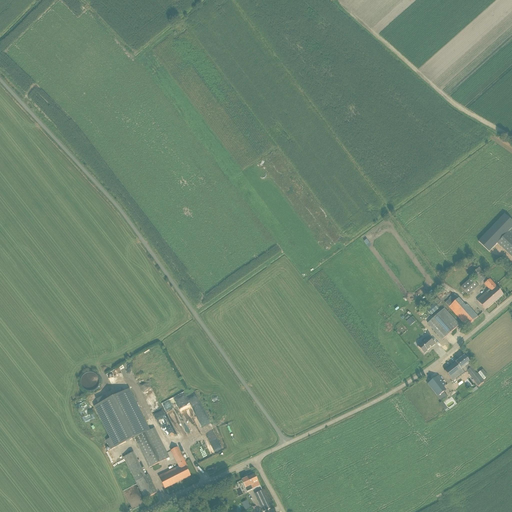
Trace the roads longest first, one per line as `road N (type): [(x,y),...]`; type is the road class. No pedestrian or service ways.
road 1 (unclassified): [(285,443),(112,200),(0,80)]
road 2 (unclassified): [(285,443),(421,378),(511,297)]
road 3 (unclassified): [(145,511),(255,459)]
